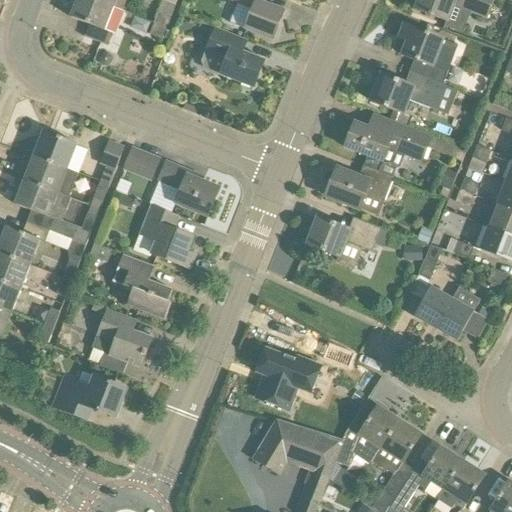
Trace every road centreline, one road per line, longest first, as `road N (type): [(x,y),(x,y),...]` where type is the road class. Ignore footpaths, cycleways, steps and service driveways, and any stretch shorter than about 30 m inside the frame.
road 1 (unclassified): [(143,502),(281,172)]
road 2 (residential): [(281,172),(29,71)]
road 3 (unclassified): [(281,172),(355,0)]
road 4 (residential): [(385,339),(389,372),(467,415),(499,421)]
